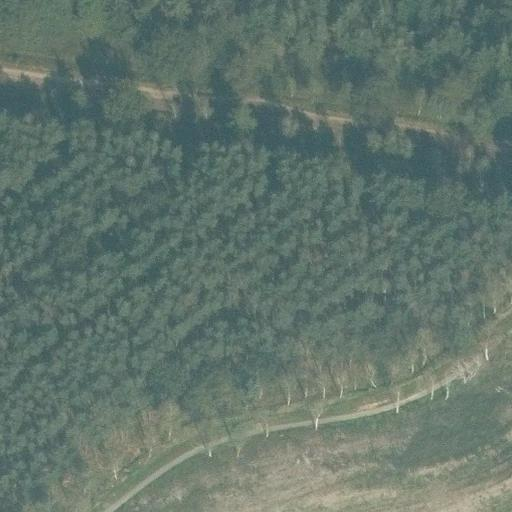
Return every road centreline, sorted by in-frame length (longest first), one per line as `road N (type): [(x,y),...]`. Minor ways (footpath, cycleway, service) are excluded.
road 1 (track): [(0,76),(511,161)]
road 2 (track): [(77,511),(168,440),(275,411),(367,398),(511,297)]
